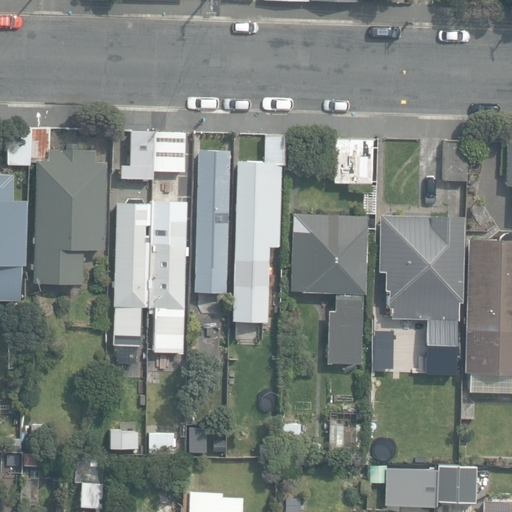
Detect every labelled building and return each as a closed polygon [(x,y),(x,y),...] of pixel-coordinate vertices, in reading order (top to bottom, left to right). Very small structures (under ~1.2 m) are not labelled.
[(8,163),(29,164),(29,163),(29,157),(47,158),(49,158),(49,148),(50,128),(10,126),(8,163)] [(153,171),(153,132),(128,131),(127,170),(153,171)] [(178,133),(153,132),(153,171),(177,171),(178,133)] [(232,319),(267,320),(268,279),(265,279),(265,266),(268,266),(268,245),(279,246),(281,164),(284,164),(284,163),(285,134),(265,133),(264,160),(236,159),(233,265),(235,265),(234,279),(233,279),(232,319)] [(332,182),(370,183),(372,138),(334,137),(332,182)] [(443,140),(443,179),(466,179),(466,140),(443,140)] [(31,281),(82,283),(83,247),(102,248),(105,161),(95,161),(95,149),(77,149),(78,143),(65,143),(65,148),(49,148),(49,160),(36,159),(31,281)] [(193,271),(225,272),(229,150),(197,149),(193,271)] [(0,298),(20,299),(21,264),(23,264),(24,199),(12,199),(12,173),(0,172),(0,298)] [(361,213),(374,212),(373,189),(361,189),(361,213)] [(140,307),(148,307),(151,203),(144,203),(145,198),(129,198),(125,202),(117,202),(114,305),(113,344),(139,345),(140,307)] [(151,203),(148,307),(154,307),(152,351),(182,352),(184,254),(189,255),(189,247),(184,247),(185,216),(183,216),(184,202),(151,201),(151,203)] [(326,361),(359,363),(363,292),(364,292),(368,215),(293,212),(293,213),(292,213),(289,289),(300,289),(300,290),(335,292),(334,309),(328,309),(326,361)] [(425,373),(455,373),(456,299),(459,299),(460,215),(379,214),(378,271),(384,271),(384,289),(388,289),(388,297),(389,297),(389,302),(387,302),(387,306),(389,306),(389,316),(425,316),(425,373)] [(511,237),(468,236),(462,371),(511,372),(511,237)] [(388,368),(389,348),(372,347),(371,367),(388,368)] [(423,385),(404,384),(403,403),(422,405),(423,385)] [(471,418),(471,403),(460,403),(459,418),(471,418)] [(329,462),(368,464),(371,413),(332,411),(329,462)] [(283,423),(283,444),(299,444),(299,423),(283,423)] [(28,439),(51,440),(52,424),(29,424),(28,439)] [(156,426),(156,439),(171,439),(171,425),(156,426)] [(191,428),(191,449),(206,449),(206,428),(191,428)] [(136,434),(113,434),(113,446),(136,446),(136,434)] [(374,438),(374,455),(388,454),(387,437),(374,438)] [(260,440),(259,452),(276,452),(276,441),(260,440)] [(23,466),(40,466),(40,452),(23,452),(23,466)] [(437,499),(474,501),(476,462),(439,460),(437,499)] [(384,480),(384,466),(369,465),(369,479),(384,480)] [(384,506),(435,507),(436,469),(385,467),(384,506)] [(90,479),(88,495),(102,497),(104,481),(90,479)] [(181,511),(183,487),(157,486),(155,511),(181,511)] [(187,511),(240,511),(241,496),(220,495),(220,491),(189,490),(189,492),(183,492),(182,504),(184,504),(184,511),(187,511)] [(301,511),(302,495),(282,495),(281,511),(301,511)] [(511,511),(511,502),(483,501),(482,511),(511,511)]
